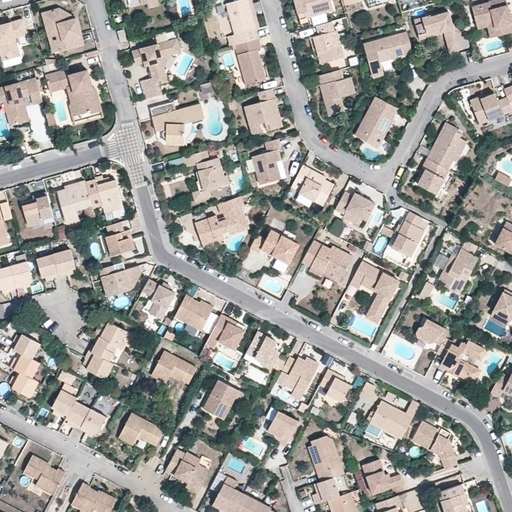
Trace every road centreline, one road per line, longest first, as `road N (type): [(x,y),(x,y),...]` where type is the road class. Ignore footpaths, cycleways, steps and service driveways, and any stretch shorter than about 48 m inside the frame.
road 1 (residential): [(130,145),(163,254),(462,413),(485,435),(511,511)]
road 2 (residential): [(511,62),(444,82),(391,174),(375,177),(312,140),(272,0)]
road 3 (residential): [(0,413),(178,511)]
road 4 (residential): [(93,0),(130,145)]
road 5 (residential): [(0,180),(130,145)]
